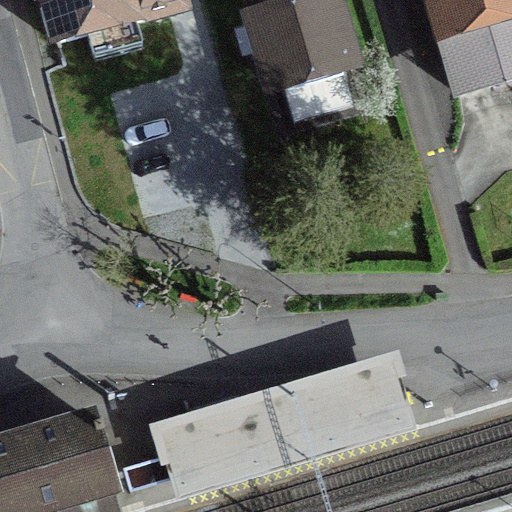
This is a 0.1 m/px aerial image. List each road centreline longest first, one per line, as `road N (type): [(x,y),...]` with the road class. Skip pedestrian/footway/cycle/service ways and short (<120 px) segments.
road 1 (residential): [(52,336),(371,346),(511,328)]
road 2 (residential): [(0,93),(35,226),(52,336)]
